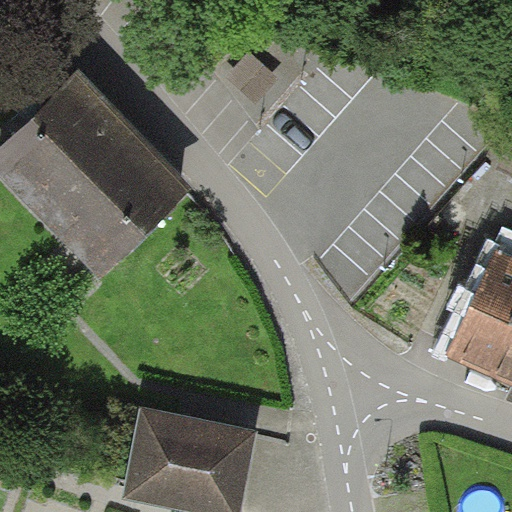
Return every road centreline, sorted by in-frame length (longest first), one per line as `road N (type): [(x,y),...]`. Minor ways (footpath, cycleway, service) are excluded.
road 1 (residential): [(351,392),(268,247),(42,0)]
road 2 (unclassified): [(351,392),(426,403),(511,431)]
road 3 (residential): [(355,511),(351,392)]
